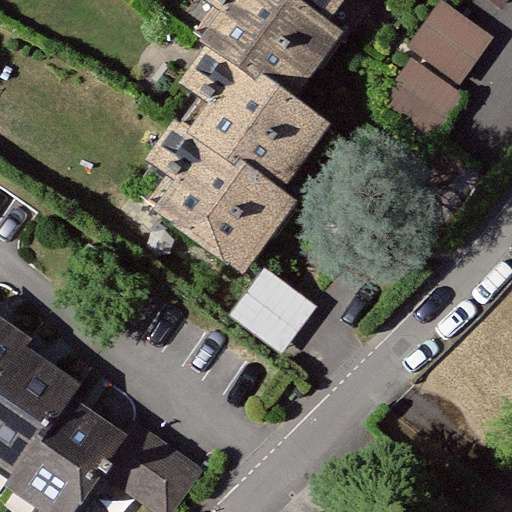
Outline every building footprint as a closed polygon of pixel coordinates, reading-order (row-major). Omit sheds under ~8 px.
[(211,47),(297,106),(347,39),(331,28),(291,0),(203,0),(229,18),(211,47)] [(291,0),(331,28),(351,0),(291,0)] [(495,36),(442,0),(410,48),(462,84),(495,36)] [(511,0),(489,0),(505,11),(511,0)] [(193,137),(286,199),(333,131),(297,106),(211,47),(182,85),(214,109),(193,137)] [(465,98),(413,62),(380,109),(433,145),(465,98)] [(243,280),(298,207),(286,199),(193,137),(176,126),(148,165),(178,187),(156,217),(243,280)] [(486,180),(443,148),(405,201),(448,232),(486,180)] [(267,272),(232,319),(282,356),(299,333),(317,309),(267,272)] [(36,340),(0,314),(0,392),(31,348),(36,340)] [(90,387),(31,348),(0,392),(0,460),(23,478),(80,400),(90,387)] [(133,438),(80,400),(23,478),(15,489),(46,511),(82,511),(108,474),(133,438)] [(142,424),(133,438),(108,474),(164,511),(178,511),(207,471),(142,424)]
